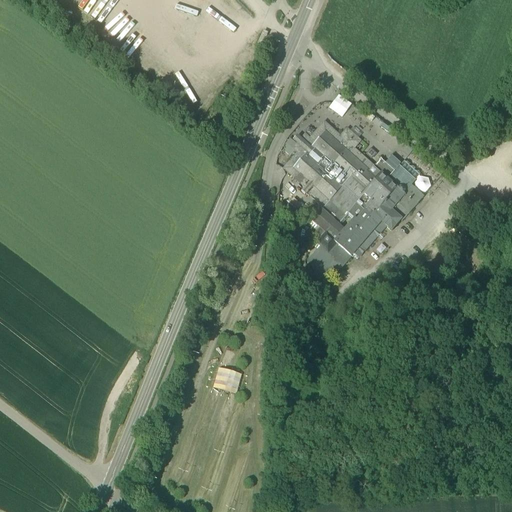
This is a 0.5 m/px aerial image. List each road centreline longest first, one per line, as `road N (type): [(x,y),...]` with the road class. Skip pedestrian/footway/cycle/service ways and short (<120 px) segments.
road 1 (tertiary): [(107,489),(311,0)]
road 2 (unclassified): [(0,405),(107,489)]
road 3 (track): [(141,359),(114,410),(96,479)]
